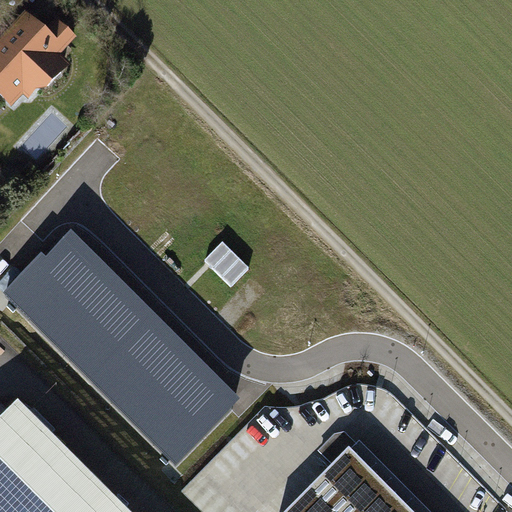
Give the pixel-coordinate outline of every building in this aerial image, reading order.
[(45,34),(24,16),(0,42),(0,105),(11,115),(23,101),(32,109),(68,68),(59,59),(66,52),(45,34)] [(243,406),(72,240),(9,304),(180,470),(243,406)] [(224,245),(207,263),(233,288),(251,270),(224,245)] [(121,511),(18,409),(0,426),(0,511),(121,511)] [(409,511),(349,454),(293,511),(409,511)]
